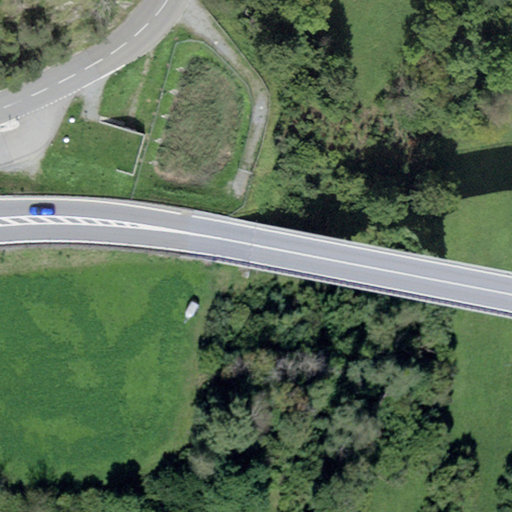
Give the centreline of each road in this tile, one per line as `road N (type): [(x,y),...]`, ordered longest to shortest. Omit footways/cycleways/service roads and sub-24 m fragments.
road 1 (primary): [(511,295),(147,228),(0,222)]
road 2 (unclassified): [(165,0),(149,24),(95,62),(0,108)]
